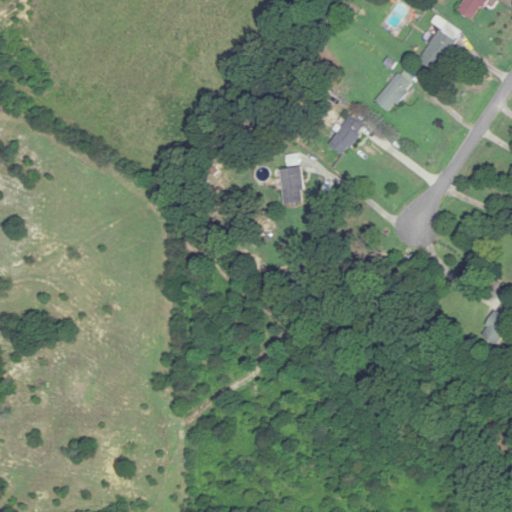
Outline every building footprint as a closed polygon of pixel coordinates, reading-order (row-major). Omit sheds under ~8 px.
[(474,21),(490,0),(466,0),(459,10),(474,21)] [(464,35),(449,24),(421,59),(436,71),(464,35)] [(378,100),(390,112),(420,83),(407,71),(378,100)] [(349,156),(367,126),(351,116),(333,147),(349,156)] [(284,170),(286,206),(306,205),(305,169),(284,170)] [(484,336),(500,346),(511,325),(511,309),(503,304),(484,336)]
